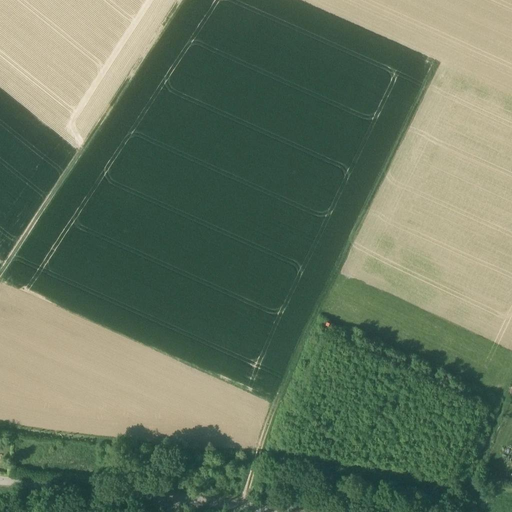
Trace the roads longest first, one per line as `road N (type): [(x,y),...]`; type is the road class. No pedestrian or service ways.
road 1 (track): [(240,508),(273,406),(435,60)]
road 2 (track): [(181,0),(0,274)]
road 3 (tertiary): [(183,502),(0,482)]
